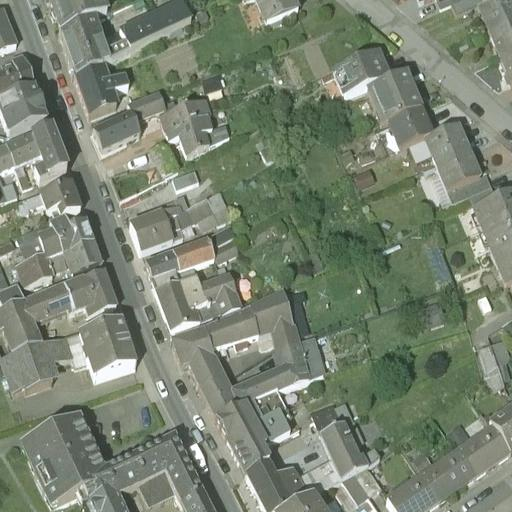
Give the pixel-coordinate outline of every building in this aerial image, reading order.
[(99,0),(48,0),(63,37),(93,23),(106,17),(99,0)] [(209,0),(216,15),(250,0),(209,0)] [(511,2),(511,0),(508,0),(474,15),(485,40),(511,29),(511,2)] [(282,4),(247,18),(260,48),(294,33),(282,4)] [(0,50),(15,44),(0,8),(0,50)] [(117,37),(126,56),(186,29),(177,9),(117,37)] [(93,23),(63,37),(58,39),(74,82),(101,72),(108,70),(93,23)] [(511,29),(485,40),(496,66),(511,59),(511,29)] [(17,94),(33,88),(21,58),(5,64),(17,94)] [(511,59),(496,66),(507,92),(511,90),(511,59)] [(0,100),(17,94),(5,64),(0,65),(0,100)] [(377,107),(395,99),(382,70),(342,88),(355,117),(377,107)] [(101,72),(74,82),(88,123),(116,113),(111,100),(127,94),(123,82),(107,88),(101,72)] [(0,129),(4,140),(46,124),(33,88),(17,94),(0,100),(0,129)] [(388,134),(423,119),(411,92),(395,99),(377,107),(388,134)] [(129,121),(133,130),(154,122),(158,120),(165,117),(163,112),(158,102),(127,114),(129,121)] [(158,120),(160,123),(177,117),(172,108),(163,112),(165,117),(158,120)] [(160,123),(165,139),(205,125),(208,124),(203,108),(177,117),(160,123)] [(388,134),(399,159),(421,149),(434,143),(423,119),(388,134)] [(91,139),(100,161),(138,143),(133,130),(129,121),(91,139)] [(205,125),(165,139),(168,148),(177,145),(184,167),(207,156),(223,146),(221,142),(223,141),(220,133),(208,137),(205,125)] [(41,184),(64,175),(48,133),(25,142),(33,163),(41,184)] [(434,143),(421,149),(432,173),(468,157),(457,133),(434,143)] [(10,173),(33,163),(25,142),(2,151),(10,173)] [(0,176),(10,173),(2,151),(0,151),(0,176)] [(160,152),(148,155),(162,183),(175,176),(168,158),(160,152)] [(480,183),(468,157),(432,173),(444,199),(480,183)] [(67,189),(15,208),(18,218),(40,209),(45,217),(56,213),(58,221),(76,215),(67,189)] [(511,198),(472,216),(505,292),(511,289),(511,198)] [(174,225),(178,239),(190,233),(211,220),(223,213),(217,199),(204,206),(193,213),(183,219),(183,220),(177,223),(174,225)] [(128,234),(138,261),(180,245),(178,239),(174,225),(177,223),(175,216),(128,234)] [(59,257),(89,246),(80,223),(47,236),(55,259),(58,257),(59,257)] [(12,269),(20,292),(49,282),(42,263),(55,259),(47,236),(18,246),(25,265),(12,269)] [(59,257),(68,280),(97,269),(89,246),(59,257)] [(170,262),(177,280),(212,267),(206,249),(193,254),(170,262)] [(170,262),(144,272),(155,302),(177,294),(173,282),(177,280),(170,262)] [(0,344),(20,396),(52,383),(32,331),(100,305),(89,277),(0,311),(0,344)] [(227,285),(199,295),(204,313),(194,317),(198,328),(211,323),(210,320),(220,317),(221,322),(238,316),(227,285)] [(155,302),(169,341),(197,330),(193,318),(194,317),(204,313),(199,295),(195,287),(177,294),(155,302)] [(193,383),(207,410),(204,411),(210,418),(215,426),(236,416),(276,398),(298,391),(322,381),(311,345),(296,350),(280,299),(231,323),(202,336),(202,337),(170,348),(175,361),(180,376),(188,372),(193,383)] [(73,339),(89,385),(134,370),(118,324),(73,339)] [(486,377),(511,367),(511,358),(507,344),(478,355),(486,377)] [(236,416),(258,455),(288,440),(278,420),(285,417),(276,398),(236,416)] [(509,461),(511,458),(511,414),(488,430),(491,434),(509,461)] [(215,426),(244,482),(266,470),(258,455),(236,416),(215,426)] [(113,489),(106,474),(83,423),(32,447),(62,511),(82,503),(113,489)] [(342,431),(321,443),(330,467),(297,484),(308,505),(339,488),(366,474),(361,462),(356,464),(342,431)] [(473,485),(509,461),(491,434),(455,459),(473,485)] [(206,511),(209,511),(177,442),(152,454),(164,481),(178,511),(206,511)] [(152,454),(106,474),(113,489),(119,501),(164,481),(152,454)] [(437,510),(473,485),(455,459),(420,483),(437,510)] [(259,511),(294,511),(308,505),(297,484),(292,475),(273,485),(266,470),(244,482),(259,511)] [(387,511),(433,511),(437,510),(420,483),(384,508),(387,511)] [(86,511),(124,511),(119,501),(113,489),(82,503),(86,511)]
